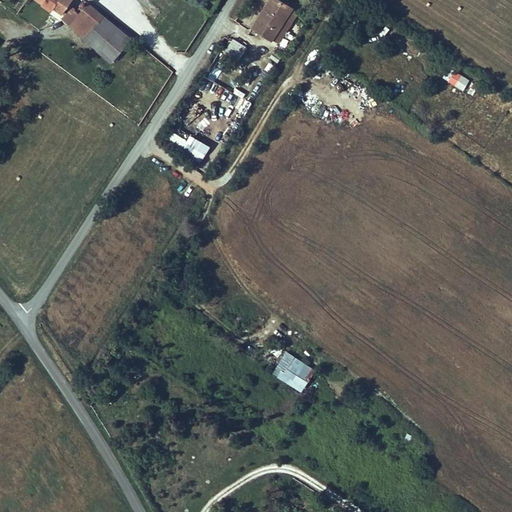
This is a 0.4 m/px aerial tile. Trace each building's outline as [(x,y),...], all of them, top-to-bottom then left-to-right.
[(39,0),(52,10),(55,6),(59,0),(39,0)] [(59,0),(55,6),(63,12),(71,0),(59,0)] [(294,5),(286,0),(268,0),(253,24),(273,37),(294,5)] [(70,24),(84,36),(102,14),(88,3),(79,13),(70,24)] [(70,24),(79,13),(71,6),(62,17),(70,24)] [(300,10),(294,6),(274,36),(280,41),(300,10)] [(102,14),(84,36),(111,62),(131,38),(102,14)] [(231,86),(235,79),(219,71),(215,79),(231,86)] [(465,90),(469,77),(452,71),(447,84),(465,90)] [(245,94),(246,83),(240,82),(238,93),(245,94)] [(236,132),(240,122),(234,120),(230,129),(236,132)] [(178,123),(175,129),(189,138),(193,133),(178,123)] [(175,129),(172,127),(165,137),(201,160),(208,150),(189,138),(175,129)] [(282,361),(288,353),(274,342),(268,350),(282,361)] [(303,392),(315,368),(287,354),(280,366),(283,367),(277,379),(303,392)]
